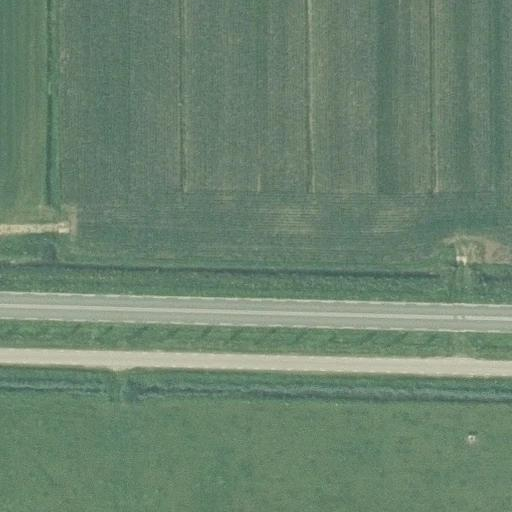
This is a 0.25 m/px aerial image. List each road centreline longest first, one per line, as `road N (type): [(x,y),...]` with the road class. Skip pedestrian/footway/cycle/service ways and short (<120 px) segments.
road 1 (secondary): [(511,320),(0,305)]
road 2 (unclassified): [(0,356),(511,368)]
